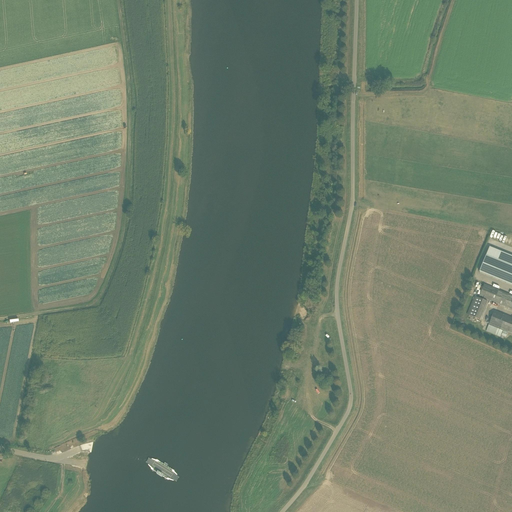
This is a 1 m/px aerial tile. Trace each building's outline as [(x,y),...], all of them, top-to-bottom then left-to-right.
[(511,255),(490,247),(479,272),(511,285),(511,255)] [(511,296),(484,285),(479,297),(511,309),(511,296)] [(488,302),(474,296),(467,315),(480,320),(488,302)] [(511,333),(511,318),(494,311),(489,324),(511,333)] [(489,324),(486,331),(500,337),(503,330),(489,324)]
